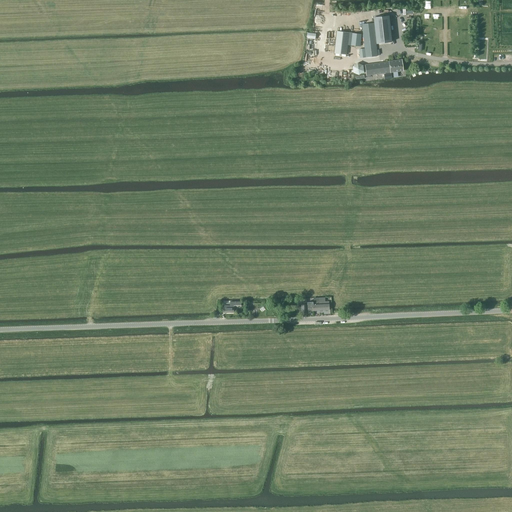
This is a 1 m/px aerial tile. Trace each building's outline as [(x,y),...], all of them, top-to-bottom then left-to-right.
[(389,14),(374,16),(377,42),(392,41),(389,14)] [(366,57),(378,56),(374,23),(362,25),(365,49),(366,57)] [(349,32),(337,31),(334,53),(346,54),(349,32)] [(352,33),(351,45),(361,46),(362,34),(352,33)] [(402,59),(390,61),(392,72),(393,72),(394,77),(398,76),(397,71),(404,70),(402,59)] [(390,61),(366,64),(367,76),(392,72),(390,61)] [(317,301),(313,302),(313,310),(330,309),(329,301),(322,301),(321,298),(317,298),(317,301)] [(307,313),(306,299),(296,299),(297,313),(307,313)]
